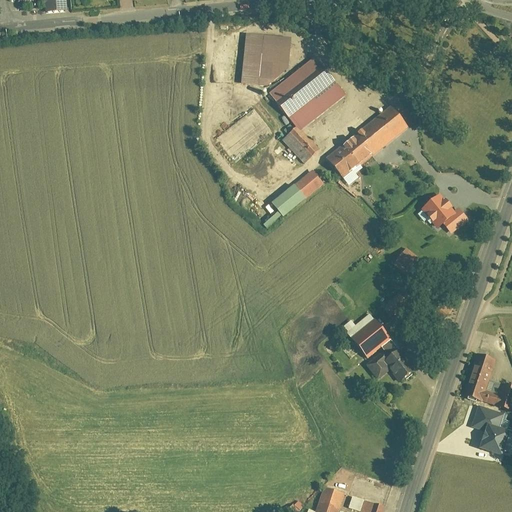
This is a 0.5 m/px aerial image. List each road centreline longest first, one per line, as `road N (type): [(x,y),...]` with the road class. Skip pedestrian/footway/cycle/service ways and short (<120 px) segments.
road 1 (tertiary): [(406,511),(511,205)]
road 2 (unknown): [(217,10),(206,140),(233,178)]
road 3 (residential): [(9,29),(180,14)]
road 4 (residential): [(180,14),(325,0)]
